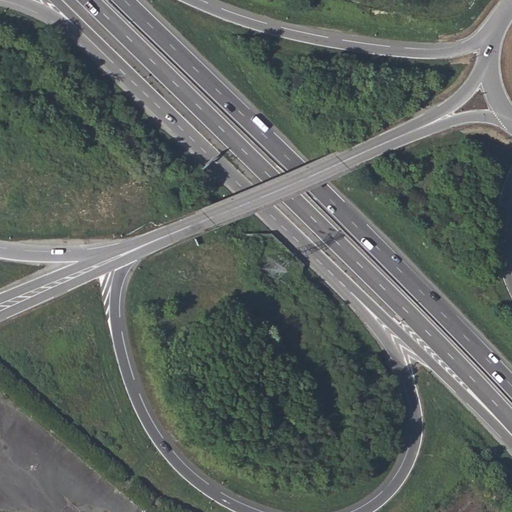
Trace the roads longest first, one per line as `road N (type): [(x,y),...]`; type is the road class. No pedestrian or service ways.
road 1 (trunk): [(89,0),(511,420)]
road 2 (trunk): [(511,385),(124,0)]
road 3 (trunk): [(216,162),(370,318),(406,373),(417,413),(414,450),(399,481),(362,511)]
road 4 (trunk): [(216,162),(511,440)]
road 5 (tertiary): [(127,251),(430,123)]
road 6 (trunk): [(249,511),(173,459),(136,399),(114,308),(127,251)]
road 7 (trunk): [(492,37),(456,51),(366,47),(191,0)]
road 8 (tertiary): [(0,306),(127,251)]
road 9 (trunk): [(120,69),(216,162)]
road 10 (trunk): [(127,251),(0,252)]
road 11 (trunk): [(17,0),(61,20),(120,69)]
